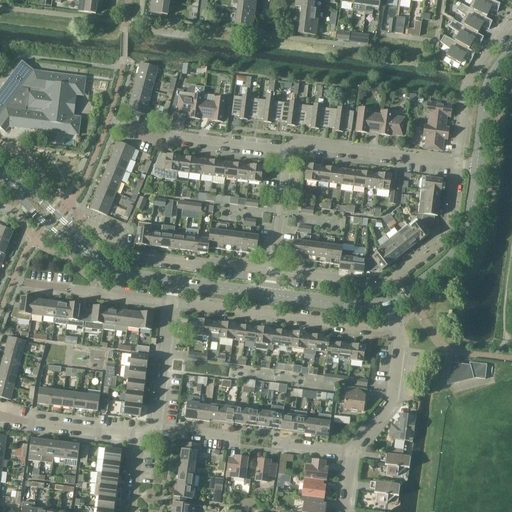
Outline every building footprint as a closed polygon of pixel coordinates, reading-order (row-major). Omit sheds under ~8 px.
[(96,14),(98,1),(91,0),(79,0),(78,12),(96,14)] [(167,15),(169,2),(154,0),(151,0),(150,13),(167,15)] [(238,0),(237,11),(254,14),(256,0),(254,0),(238,0)] [(312,8),(313,0),(295,0),(295,7),(302,7),(312,9),(312,8)] [(365,14),(366,0),(354,0),(353,5),(366,6),(365,14)] [(379,0),(366,0),(365,14),(372,15),(373,10),(378,10),(379,0)] [(500,3),(494,1),(491,0),(470,0),(472,1),(469,8),(469,9),(486,18),(490,10),(498,12),(500,3)] [(477,34),(477,33),(481,26),(489,30),(492,21),(486,18),(469,9),(469,8),(462,4),(457,11),(465,16),(460,24),(477,34)] [(312,9),(302,7),(301,16),(299,15),(298,20),(317,22),(319,9),(312,8),(312,9)] [(253,27),(254,14),(237,11),(235,25),(253,27)] [(387,33),(388,33),(394,34),(394,33),(395,27),(395,20),(389,19),(387,33)] [(316,36),(317,22),(298,20),(298,25),(299,25),(298,34),(316,36)] [(455,42),(468,50),(468,49),(472,42),(480,45),(484,37),(477,33),(477,34),(460,24),(453,20),(448,26),(459,34),(455,42)] [(337,32),(336,40),(349,42),(350,33),(337,32)] [(349,42),(348,43),(350,43),(353,44),(361,45),(362,35),(351,33),(351,34),(350,33),(349,42)] [(475,53),(468,49),(468,50),(455,42),(444,36),(440,42),(450,50),(445,57),(459,66),(464,58),(471,61),(475,53)] [(9,127),(77,136),(79,118),(72,117),(73,112),(69,112),(70,98),(74,99),(75,94),(82,95),(84,78),(34,72),(34,70),(22,61),(1,88),(0,89),(0,128),(4,132),(9,127)] [(140,63),(137,75),(155,79),(158,68),(140,63)] [(151,91),(155,79),(137,75),(134,87),(151,91)] [(185,114),(185,111),(190,111),(189,118),(200,120),(200,118),(200,117),(202,100),(203,100),(204,88),(192,86),(190,87),(188,88),(188,90),(187,94),(183,93),(184,92),(177,90),(171,111),(177,113),(185,114)] [(134,87),(131,98),(148,103),(151,91),(134,87)] [(240,119),(244,120),(247,96),(243,95),(242,98),(234,97),(231,115),(240,117),(240,119)] [(248,118),(256,119),(258,100),(250,99),(250,96),(247,96),(244,120),(247,120),(248,118)] [(214,102),(203,100),(202,100),(200,117),(200,118),(207,118),(208,115),(212,116),(211,121),(223,122),(226,99),(215,97),(214,102)] [(145,115),(148,103),(131,98),(128,110),(145,115)] [(266,101),(258,100),(256,119),(264,120),(263,122),(267,123),(271,99),(266,98),(266,101)] [(428,126),(445,128),(446,121),(443,120),(443,116),(450,117),(452,105),(431,103),(431,99),(423,98),(422,103),(423,103),(428,104),(426,114),(429,114),(428,126)] [(274,99),(271,99),(267,123),(271,123),(271,121),(280,122),(282,103),(274,102),(274,99)] [(287,125),(291,126),(294,102),(290,101),(290,104),(282,103),(280,122),(287,123),(287,125)] [(298,102),(294,102),(291,126),(295,126),(295,124),(304,125),(306,106),(298,105),(298,102)] [(311,128),(315,129),(318,105),(314,104),(314,107),(306,106),(304,125),(311,126),(311,128)] [(322,105),(318,105),(315,129),(319,130),(319,127),(328,128),(330,109),(322,108),(322,105)] [(337,110),(330,109),(328,128),(335,129),(335,132),(339,132),(342,108),(338,108),(337,110)] [(345,111),(346,109),(342,108),(339,132),(343,133),(343,130),(351,131),(354,112),(345,111)] [(372,132),(379,133),(381,115),(370,114),(370,109),(359,108),(356,132),(367,133),(368,128),(372,128),(372,132)] [(392,117),(393,112),(382,111),(381,115),(379,133),(379,135),(390,136),(391,131),(395,131),(395,135),(402,136),(405,119),(392,117)] [(449,128),(445,128),(428,126),(425,125),(423,137),(426,137),(425,149),(442,151),(443,143),(440,143),(440,139),(447,140),(449,128)] [(118,142),(113,153),(130,160),(134,149),(118,142)] [(113,153),(108,164),(125,171),(130,160),(113,153)] [(177,172),(179,157),(180,156),(167,155),(160,153),(151,175),(162,179),(162,178),(176,180),(177,172)] [(191,158),(179,157),(177,172),(189,173),(191,158)] [(189,173),(201,175),(203,160),(191,158),(189,173)] [(201,175),(213,177),(215,161),(203,160),(201,175)] [(215,161),(213,177),(212,183),(224,184),(224,178),(225,178),(227,163),(215,161)] [(239,164),(227,163),(225,178),(237,180),(239,164)] [(108,164),(104,175),(121,182),(125,171),(108,164)] [(248,181),(249,181),(251,166),(250,166),(239,164),(237,180),(248,181)] [(250,166),(251,166),(249,181),(248,181),(248,182),(261,183),(261,182),(265,183),(266,173),(262,172),(263,167),(258,166),(257,164),(253,164),(251,165),(250,165),(250,166)] [(318,182),(317,182),(319,167),(320,167),(320,166),(307,165),(305,181),(318,182)] [(332,168),(320,167),(319,167),(317,182),(318,182),(330,183),(332,168)] [(344,170),(332,168),(330,183),(342,185),(344,170)] [(355,171),(344,170),(342,185),(353,187),(355,171)] [(367,173),(355,171),(353,187),(365,188),(367,173)] [(365,188),(377,190),(379,174),(367,173),(365,188)] [(379,174),(377,190),(376,190),(389,192),(391,175),(379,174)] [(104,175),(99,186),(116,193),(121,182),(104,175)] [(421,190),(440,193),(441,193),(443,180),(422,178),(421,190)] [(111,205),(116,193),(99,186),(95,198),(111,205)] [(140,190),(136,188),(131,200),(135,202),(140,190)] [(439,204),(440,193),(421,190),(420,202),(439,204)] [(140,197),(136,208),(142,211),(147,199),(140,197)] [(107,216),(111,205),(95,198),(90,209),(107,216)] [(246,200),(245,206),(258,208),(258,201),(246,200)] [(189,211),(190,203),(178,202),(177,209),(189,211)] [(437,217),(439,204),(420,202),(418,214),(422,214),(422,215),(423,215),(423,214),(434,216),(437,217)] [(190,203),(189,211),(201,212),(202,205),(194,204),(190,203)] [(302,207),(301,213),(313,215),(314,208),(302,207)] [(408,225),(420,241),(420,242),(430,234),(427,229),(433,224),(434,216),(423,214),(423,215),(422,219),(420,221),(418,222),(416,219),(408,225)] [(349,224),(357,225),(358,218),(346,217),(345,219),(349,220),(349,224)] [(357,225),(367,226),(368,220),(358,218),(357,225)] [(243,225),(255,227),(256,220),(244,219),(243,225)] [(148,246),(151,224),(139,222),(136,245),(148,247),(148,246)] [(151,224),(148,246),(160,247),(163,226),(151,225),(151,224)] [(210,238),(209,249),(220,250),(223,225),(219,225),(218,231),(210,230),(209,238),(210,238)] [(227,226),(223,225),(220,250),(231,252),(233,233),(227,232),(226,231),(227,226)] [(398,233),(410,248),(420,241),(408,225),(398,233)] [(0,226),(0,239),(9,243),(13,232),(0,226)] [(160,247),(172,249),(174,234),(163,232),(164,226),(163,226),(160,247)] [(299,226),(298,232),(311,234),(311,227),(299,226)] [(242,234),(233,233),(231,252),(244,253),(247,228),(244,228),(243,233),(242,234)] [(256,255),(259,236),(251,235),(250,234),(251,229),(247,228),(244,253),(256,255)] [(184,250),(196,252),(198,237),(198,231),(186,229),(185,235),(186,235),(184,250)] [(410,248),(398,233),(389,240),(401,256),(410,248)] [(172,249),(184,250),(186,235),(174,234),(172,249)] [(294,241),(292,259),(304,261),(307,236),(304,236),(303,241),(302,242),(294,241)] [(311,237),(307,236),(304,261),(316,262),(318,244),(311,243),(310,242),(311,237)] [(209,249),(210,238),(209,238),(198,237),(196,252),(208,254),(209,249)] [(0,239),(0,252),(4,254),(9,243),(0,239)] [(328,264),(331,239),(328,239),(327,244),(326,245),(318,244),(316,262),(328,264)] [(342,253),(343,247),(335,246),(334,245),(334,240),(331,239),(328,264),(339,266),(339,270),(340,271),(342,253)] [(391,263),(392,263),(401,256),(389,240),(380,247),(382,250),(391,263)] [(351,272),(354,252),(342,251),(343,247),(342,253),(340,271),(351,272)] [(392,263),(391,263),(382,250),(369,260),(365,259),(363,271),(364,271),(372,272),(377,268),(378,270),(381,270),(382,271),(392,263)] [(354,252),(351,272),(363,274),(364,271),(363,271),(365,259),(366,254),(354,252)] [(11,317),(18,320),(30,321),(31,315),(33,300),(34,299),(21,297),(19,308),(15,307),(11,317)] [(45,301),(33,300),(31,315),(43,317),(45,301)] [(57,303),(45,301),(43,317),(55,318),(57,303)] [(54,323),(66,325),(69,304),(68,304),(57,303),(55,318),(54,323)] [(84,322),(85,322),(87,310),(81,309),(81,305),(69,303),(68,304),(69,304),(66,325),(83,327),(84,322)] [(93,311),(87,310),(85,322),(85,328),(103,331),(104,325),(106,309),(106,308),(93,306),(93,311)] [(117,311),(106,309),(104,325),(115,326),(117,311)] [(127,333),(127,328),(129,312),(117,311),(115,326),(115,331),(127,333)] [(127,328),(139,329),(141,314),(129,312),(127,328)] [(141,314),(139,329),(152,331),(154,314),(141,313),(141,314)] [(209,338),(209,337),(208,337),(210,322),(211,322),(198,320),(198,321),(192,321),(190,340),(201,342),(202,337),(209,338)] [(210,322),(208,337),(209,337),(220,339),(222,323),(211,322),(210,322)] [(222,323),(220,339),(233,341),(233,340),(235,325),(222,323)] [(233,340),(244,342),(246,327),(235,325),(233,340)] [(258,328),(246,327),(244,342),(256,343),(258,328)] [(258,328),(256,343),(256,344),(268,345),(270,330),(270,329),(258,328)] [(273,346),(280,346),(282,331),(270,330),(268,345),(267,350),(272,351),(273,346)] [(280,346),(287,347),(286,353),(291,353),(292,348),(294,333),(282,331),(280,346)] [(294,333),(292,348),(304,350),(306,334),(294,332),(294,333)] [(306,334),(304,350),(303,355),(315,356),(315,351),(316,351),(318,336),(306,334)] [(328,353),(329,342),(330,337),(318,336),(316,351),(327,352),(328,353)] [(8,337),(5,349),(23,353),(26,342),(8,337)] [(332,358),(339,359),(341,344),(340,344),(339,342),(336,341),(334,343),(329,342),(328,353),(327,352),(326,365),(331,365),(332,358)] [(350,361),(351,361),(353,345),(352,345),(347,345),(347,343),(343,342),(342,344),(341,344),(339,359),(350,360),(350,361)] [(365,346),(353,345),(351,361),(363,363),(365,346)] [(137,346),(137,352),(149,354),(149,348),(137,346)] [(5,349),(2,361),(20,365),(23,353),(5,349)] [(187,359),(200,361),(201,354),(188,352),(187,359)] [(127,354),(125,366),(147,369),(148,357),(127,354)] [(226,357),(218,356),(217,363),(224,364),(226,357)] [(0,372),(16,377),(20,365),(2,361),(0,368),(0,372)] [(470,365),(450,363),(449,371),(451,372),(450,383),(473,377),(473,379),(474,378),(485,379),(487,365),(469,362),(470,365)] [(123,378),(128,379),(145,381),(147,369),(125,366),(123,378)] [(78,378),(78,375),(79,370),(67,368),(66,376),(78,378)] [(0,372),(0,385),(13,389),(16,377),(0,372)] [(116,377),(105,376),(104,388),(109,389),(114,389),(116,377)] [(348,384),(360,386),(367,387),(368,380),(349,378),(348,384)] [(128,379),(127,391),(144,393),(145,381),(128,379)] [(0,385),(0,397),(10,400),(13,389),(0,385)] [(357,412),(357,411),(363,412),(366,396),(357,395),(358,389),(341,387),(338,404),(344,405),(344,409),(351,410),(351,411),(357,412)] [(38,404),(50,406),(52,391),(39,389),(38,404)] [(50,406),(62,407),(64,392),(52,391),(50,406)] [(142,405),(144,393),(127,391),(125,403),(142,405)] [(76,394),(64,392),(62,407),(74,409),(76,394)] [(88,395),(76,394),(74,409),(86,410),(88,395)] [(88,395),(86,410),(98,412),(100,397),(88,395)] [(185,419),(197,421),(199,404),(187,402),(187,405),(184,408),(184,412),(185,416),(185,419)] [(140,417),(142,405),(125,403),(124,415),(140,417)] [(211,405),(199,404),(197,421),(209,422),(211,405)] [(223,407),(211,405),(209,422),(221,424),(223,407)] [(235,408),(223,407),(221,424),(233,425),(233,423),(235,408)] [(233,423),(245,425),(247,408),(235,407),(235,408),(233,423)] [(245,425),(257,426),(259,410),(247,408),(245,425)] [(271,411),(259,410),(257,426),(269,428),(271,411)] [(283,413),(271,411),(269,428),(280,429),(283,415),(283,413)] [(280,431),(292,433),(295,412),(291,411),(290,416),(283,415),(280,429),(280,431)] [(304,434),(307,418),(307,413),(295,412),(292,433),(304,434)] [(319,414),(318,419),(316,436),(328,437),(331,416),(319,414)] [(396,426),(391,425),(390,437),(394,437),(394,440),(405,441),(405,438),(413,439),(416,416),(400,414),(399,422),(396,422),(396,426)] [(318,419),(307,418),(304,434),(316,436),(318,419)] [(41,462),(42,456),(44,441),(31,439),(28,461),(41,462)] [(42,456),(41,462),(53,464),(53,458),(55,442),(44,441),(42,456)] [(67,444),(55,442),(53,458),(60,459),(60,461),(65,462),(67,444)] [(183,443),(180,462),(197,464),(198,452),(200,452),(201,445),(183,443)] [(80,445),(67,444),(65,462),(64,466),(77,467),(77,461),(78,461),(80,445)] [(105,449),(104,461),(120,463),(122,451),(105,449)] [(381,454),(380,461),(388,462),(386,475),(398,476),(398,475),(406,468),(409,469),(411,458),(381,454)] [(229,459),(227,472),(227,477),(245,480),(248,458),(239,457),(238,460),(229,459)] [(268,461),(259,460),(256,481),(268,483),(269,477),(275,478),(277,465),(267,463),(268,461)] [(305,478),(310,479),(323,480),(326,481),(327,471),(325,471),(326,462),(313,460),(312,466),(306,466),(305,478)] [(104,461),(102,473),(119,475),(120,463),(104,461)] [(180,462),(179,474),(195,476),(197,464),(180,462)] [(119,475),(102,473),(97,472),(96,484),(117,487),(119,475)] [(194,487),(195,476),(179,474),(177,485),(194,487)] [(278,475),(276,488),(282,489),(284,479),(290,479),(291,476),(278,475)] [(322,489),(323,480),(305,478),(302,496),(324,498),(325,489),(322,489)] [(400,486),(371,482),(370,489),(377,490),(376,503),(387,504),(387,503),(396,496),(399,497),(400,486)] [(116,499),(117,487),(96,484),(94,496),(99,497),(116,499)] [(194,487),(177,485),(175,485),(174,497),(192,500),(194,487)] [(220,503),(222,491),(214,490),(213,502),(220,503)] [(114,511),(116,499),(99,497),(97,509),(114,511)] [(324,499),(302,497),(302,502),(304,502),(303,511),(324,511),(325,507),(323,507),(324,499)] [(171,511),(196,511),(197,506),(173,503),(171,511)]
